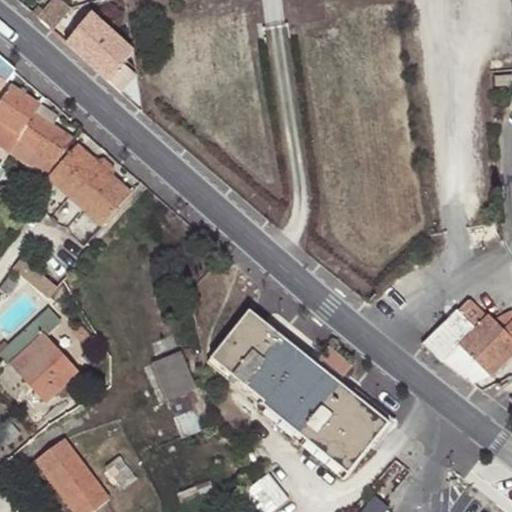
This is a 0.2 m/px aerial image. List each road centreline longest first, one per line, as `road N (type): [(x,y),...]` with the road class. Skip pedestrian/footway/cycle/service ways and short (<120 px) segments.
road 1 (tertiary): [(0,19),(464,410)]
road 2 (unknown): [(276,0),(296,164),(278,258)]
road 3 (unknown): [(453,164),(461,64),(485,0)]
road 4 (unknown): [(429,0),(443,150)]
road 5 (unknown): [(457,286),(453,164)]
